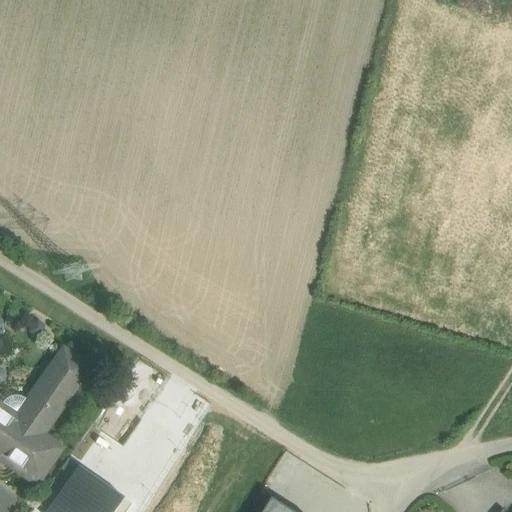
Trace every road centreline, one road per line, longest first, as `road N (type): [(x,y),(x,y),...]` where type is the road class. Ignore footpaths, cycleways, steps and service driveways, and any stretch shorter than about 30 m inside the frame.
road 1 (residential): [(400,509),(0,258)]
road 2 (unclassified): [(400,509),(459,462),(511,446)]
